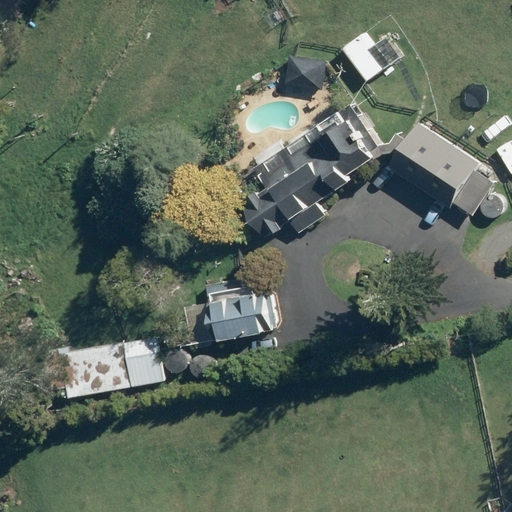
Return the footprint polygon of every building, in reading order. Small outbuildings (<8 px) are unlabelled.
[(240,195),(267,230),(287,214),(294,224),(384,155),(343,102),(319,121),(337,144),(319,157),(301,134),(255,170),(262,179),(240,195)] [(485,161),(428,121),(397,165),(454,204),(485,161)] [(482,264),(511,243),(511,223),(473,250),(482,264)] [(190,303),(197,342),(277,327),(268,275),(211,285),(214,299),(190,303)] [(164,334),(66,350),(73,395),(172,380),(164,334)]
